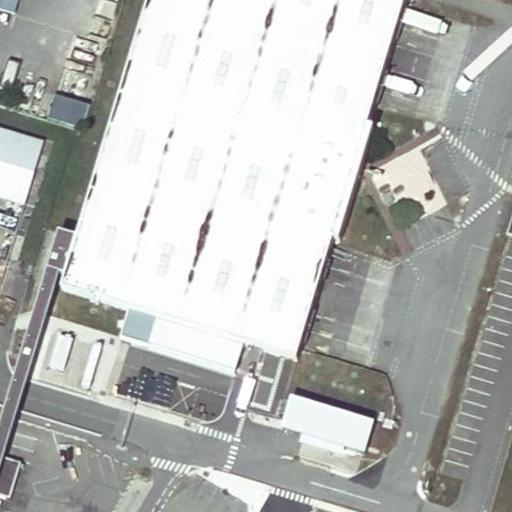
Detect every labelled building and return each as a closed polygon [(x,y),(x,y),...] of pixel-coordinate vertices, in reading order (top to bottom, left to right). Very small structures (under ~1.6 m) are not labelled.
[(0,0),(0,6),(15,10),(16,0),(0,0)] [(405,0),(149,0),(79,232),(68,270),(61,290),(156,319),(148,348),(234,375),(244,345),(297,361),(334,241),(339,242),(373,129),(368,128),(405,0)] [(48,121),(82,131),(89,105),(55,95),(48,121)] [(46,141),(0,127),(0,201),(25,209),(46,141)] [(79,232),(58,226),(47,264),(61,268),(68,270),(79,232)] [(0,468),(61,268),(47,264),(0,417),(0,468)] [(376,416),(292,389),(281,424),(365,450),(376,416)] [(0,498),(9,501),(20,465),(4,460),(0,458),(0,498)]
